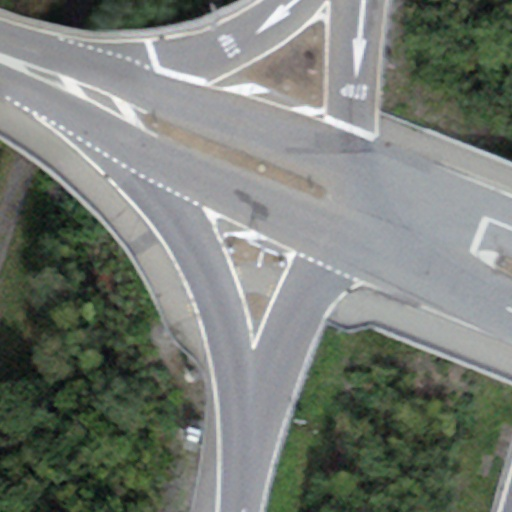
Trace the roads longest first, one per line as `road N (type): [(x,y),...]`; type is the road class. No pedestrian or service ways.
road 1 (trunk): [(99,137),(165,207),(210,289),(229,352),(240,511)]
road 2 (trunk): [(342,240),(304,295),(277,362),(240,511)]
road 3 (track): [(0,255),(90,0)]
road 4 (primary): [(355,172),(108,77)]
road 5 (primary): [(99,137),(342,240)]
road 6 (trunk): [(299,0),(206,57),(108,77)]
road 7 (trunk): [(358,0),(355,172)]
road 8 (primary): [(0,67),(99,137)]
